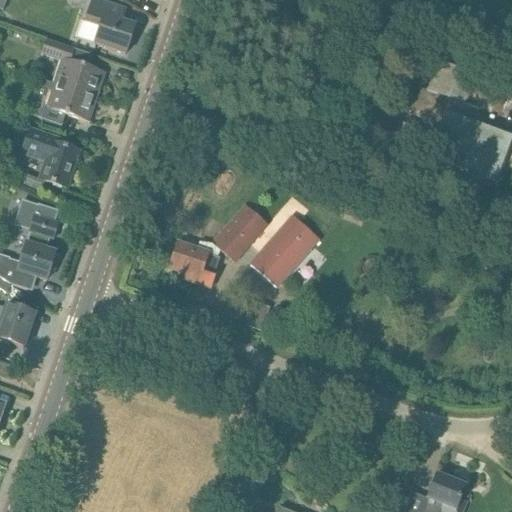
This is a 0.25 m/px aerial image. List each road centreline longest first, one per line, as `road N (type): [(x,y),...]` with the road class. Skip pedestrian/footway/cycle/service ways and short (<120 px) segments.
road 1 (unclassified): [(511,420),(477,429),(428,422),(83,284)]
road 2 (secondary): [(83,284),(181,0)]
road 3 (secondary): [(6,511),(83,284)]
